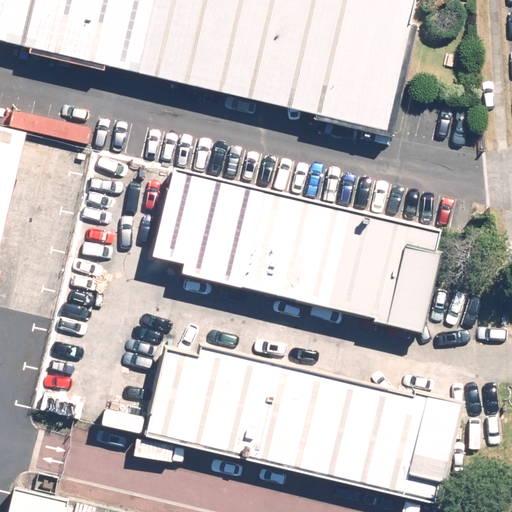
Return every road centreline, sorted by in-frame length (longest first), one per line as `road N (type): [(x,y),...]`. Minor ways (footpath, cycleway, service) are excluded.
road 1 (unknown): [(511,354),(419,352),(287,330),(151,283),(130,283),(75,347)]
road 2 (unknown): [(268,511),(40,457)]
